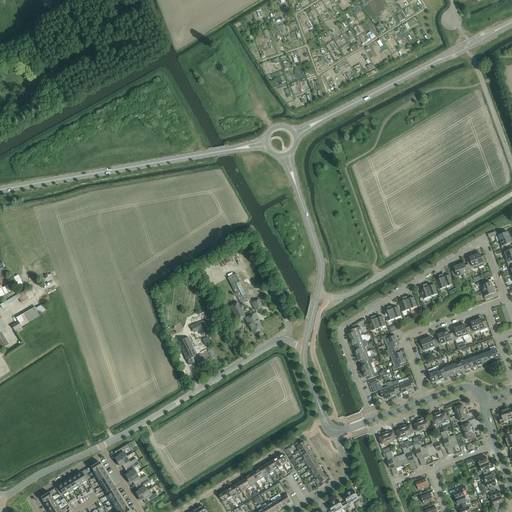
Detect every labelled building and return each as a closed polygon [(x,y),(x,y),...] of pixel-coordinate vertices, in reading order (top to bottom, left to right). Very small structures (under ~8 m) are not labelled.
[(500,241),(510,237),(508,232),(504,234),(502,230),(497,232),(496,231),(491,233),(487,235),(488,237),(489,238),(497,235),(497,236),(498,236),(500,241)] [(510,237),(500,241),(502,246),(501,246),(502,250),(509,247),(508,244),(511,243),(510,237)] [(509,247),(502,250),(500,251),(501,253),(503,252),(503,253),(504,253),(506,258),(511,255),(511,249),(510,250),(509,247)] [(474,255),(479,267),(483,266),(484,264),(487,263),(485,257),(481,258),(480,253),(474,255)] [(468,263),(471,273),(472,273),(470,269),(473,268),(474,269),(479,267),(474,255),(469,257),(471,262),(468,263)] [(468,265),(465,266),(464,263),(459,265),(463,275),(468,273),(468,274),(471,273),(468,263),(467,263),(468,265)] [(463,275),(459,265),(454,267),(455,272),(452,273),(454,279),(458,278),(458,277),(463,275)] [(250,300),(236,274),(227,278),(241,305),(250,300)] [(442,275),(446,286),(446,287),(453,284),(450,275),(446,276),(445,274),(442,275)] [(22,285),(21,282),(18,275),(14,278),(19,288),(20,288),(21,289),(24,288),(22,285)] [(446,287),(446,286),(442,275),(439,276),(440,279),(436,280),(439,290),(446,287)] [(483,291),(493,288),(491,282),(486,284),(485,281),(478,283),(477,285),(477,286),(479,287),(481,286),(483,291)] [(0,296),(10,291),(10,290),(13,288),(11,283),(2,288),(0,284),(0,296)] [(426,284),(427,286),(431,297),(438,294),(434,285),(430,286),(429,283),(426,284)] [(427,286),(426,284),(423,285),(424,288),(420,290),(424,299),(431,297),(427,286)] [(20,293),(0,304),(0,305),(2,309),(19,299),(22,303),(29,299),(33,297),(32,294),(36,292),(33,287),(24,291),(20,293)] [(493,288),(483,291),(485,296),(484,297),(485,300),(491,298),(490,295),(495,293),(493,288)] [(406,297),(410,309),(417,307),(414,297),(410,299),(409,296),(406,297)] [(410,309),(406,297),(403,298),(404,301),(400,302),(403,312),(410,309)] [(255,310),(262,307),(259,300),(252,304),(255,310)] [(255,314),(246,319),(238,303),(230,307),(237,320),(243,317),(249,328),(250,327),(253,333),(261,329),(258,323),(260,322),(255,314)] [(45,304),(38,307),(35,309),(34,307),(16,318),(18,321),(11,325),(14,331),(39,316),(38,314),(40,313),(41,315),(47,312),(45,310),(48,309),(45,304)] [(390,307),(395,319),(402,316),(398,307),(394,308),(393,305),(390,307)] [(395,319),(390,307),(387,308),(388,311),(384,312),(387,321),(395,319)] [(374,316),(379,328),(386,326),(382,316),(378,318),(377,315),(374,316)] [(379,328),(374,316),(371,317),(372,320),(368,322),(372,331),(379,328)] [(476,320),(479,330),(480,331),(488,328),(486,322),(483,323),(481,318),(476,320)] [(469,328),(471,334),(475,333),(474,332),(479,330),(476,320),(470,322),(472,327),(469,328)] [(198,324),(193,326),(191,327),(193,332),(198,329),(200,335),(203,333),(207,331),(205,326),(204,327),(201,322),(198,324)] [(459,327),(463,337),(468,335),(468,336),(471,334),(469,328),(466,329),(464,325),(459,327)] [(350,340),(361,336),(359,331),(361,330),(360,327),(353,329),(350,330),(350,331),(351,333),(348,334),(350,340)] [(452,334),(455,341),(458,339),(458,338),(463,337),(459,327),(454,329),(455,333),(452,334)] [(0,350),(9,345),(0,331),(0,350)] [(442,333),(446,343),(451,341),(451,342),(455,341),(452,334),(449,335),(448,331),(442,333)] [(384,340),(386,345),(397,341),(395,336),(393,336),(392,333),(381,337),(382,341),(384,340)] [(436,340),(438,347),(441,345),(446,343),(442,333),(437,335),(439,339),(436,340)] [(361,336),(350,340),(352,345),(355,344),(356,347),(366,343),(365,340),(363,341),(361,336)] [(197,356),(195,352),(188,337),(178,342),(189,365),(197,361),(195,357),(197,356)] [(426,339),(429,349),(434,347),(435,348),(438,347),(436,340),(433,342),(431,337),(426,339)] [(203,342),(205,347),(212,343),(210,338),(203,342)] [(429,349),(426,339),(420,341),(422,346),(419,347),(421,353),(425,352),(424,351),(429,349)] [(387,354),(398,350),(397,347),(399,346),(397,341),(386,345),(388,350),(386,351),(387,354)] [(366,343),(356,347),(357,350),(355,351),(357,356),(367,352),(365,347),(367,346),(366,343)] [(212,358),(217,355),(213,347),(208,350),(212,358)] [(491,351),(494,360),(500,358),(497,351),(498,351),(497,347),(496,347),(496,349),(491,351)] [(398,350),(387,354),(388,357),(390,356),(392,361),(403,357),(401,352),(399,353),(398,350)] [(485,353),(489,362),(494,360),(491,351),(485,353)] [(367,352),(357,356),(358,361),(361,360),(362,363),(372,359),(371,356),(369,357),(367,352)] [(480,355),(483,364),(489,362),(485,353),(480,355)] [(475,357),(478,366),(483,364),(480,355),(475,357)] [(403,357),(392,361),(394,366),(392,367),(393,370),(404,366),(403,363),(405,363),(403,357)] [(469,359),(473,368),(478,366),(475,357),(469,359)] [(372,359),(362,363),(363,366),(361,367),(363,372),(373,368),(371,363),(373,362),(372,359)] [(463,366),(464,371),(466,372),(467,370),(473,368),(469,359),(464,361),(466,365),(463,366)] [(456,364),(459,373),(464,371),(463,366),(466,365),(464,361),(462,360),(461,362),(456,364)] [(450,366),(454,375),(459,373),(456,364),(450,366)] [(445,368),(448,377),(454,375),(450,366),(445,368)] [(373,368),(363,372),(365,378),(367,377),(368,380),(378,376),(377,373),(375,373),(373,368)] [(448,377),(445,368),(440,370),(439,368),(439,369),(443,379),(448,377)] [(434,370),(438,381),(443,379),(439,369),(434,370)] [(438,381),(434,370),(428,373),(432,383),(438,381)] [(404,382),(408,391),(413,389),(412,387),(415,386),(411,375),(408,377),(409,380),(404,382)] [(402,393),(408,391),(404,382),(399,384),(398,380),(395,381),(399,392),(401,391),(402,393)] [(391,397),(387,387),(382,389),(381,386),(379,387),(376,381),(371,383),(374,392),(379,390),(382,398),(385,397),(386,399),(391,397)] [(387,387),(391,397),(397,395),(396,393),(399,392),(395,381),(392,383),(392,385),(387,387)] [(456,415),(468,411),(466,408),(465,409),(463,405),(455,408),(456,410),(455,411),(456,415)] [(509,421),(505,410),(500,412),(500,413),(497,414),(501,425),(505,424),(504,422),(509,421)] [(468,411),(456,415),(458,420),(459,419),(460,422),(468,419),(467,415),(469,414),(468,411)] [(438,413),(442,424),(446,422),(446,421),(448,420),(445,412),(441,413),(440,412),(438,413)] [(442,424),(438,413),(435,414),(435,415),(431,417),(434,425),(437,425),(437,426),(442,424)] [(420,419),(424,430),(429,429),(428,428),(431,427),(428,418),(424,420),(423,418),(420,419)] [(424,430),(420,419),(417,420),(418,422),(414,423),(417,432),(419,431),(420,432),(424,430)] [(463,433),(474,429),(473,426),(471,427),(470,423),(461,426),(462,428),(461,429),(463,433)] [(403,426),(407,437),(411,435),(411,434),(413,433),(410,425),(406,426),(405,425),(403,426)] [(407,437),(403,426),(400,427),(400,428),(396,430),(399,438),(402,438),(402,439),(407,437)] [(474,429),(463,433),(465,438),(466,437),(467,440),(469,439),(470,442),(476,440),(474,433),(475,432),(474,429)] [(385,432),(389,443),(394,442),(393,441),(396,440),(393,431),(389,433),(388,431),(385,432)] [(443,441),(444,444),(456,440),(455,435),(449,437),(447,431),(436,435),(436,437),(442,435),(444,441),(443,441)] [(389,443),(385,432),(382,433),(383,435),(379,436),(382,445),(384,444),(385,445),(389,443)] [(427,446),(428,450),(441,446),(439,443),(436,437),(436,435),(430,437),(432,444),(427,446)] [(456,440),(444,444),(445,448),(446,447),(449,455),(454,454),(452,448),(459,446),(456,440)] [(416,455),(428,450),(427,446),(421,448),(419,441),(413,443),(414,446),(416,451),(415,452),(416,455)] [(297,452),(298,454),(300,453),(299,452),(307,447),(304,442),(300,445),(298,442),(295,444),(298,451),(297,452)] [(127,445),(114,452),(117,457),(115,458),(115,459),(114,460),(116,463),(126,457),(123,452),(129,448),(127,445)] [(399,456),(401,461),(413,456),(412,453),(411,453),(409,448),(408,445),(405,446),(402,447),(404,454),(399,456)] [(442,449),(441,446),(428,450),(431,456),(437,454),(439,459),(444,457),(441,449),(442,449)] [(299,452),(300,453),(302,456),(310,451),(307,447),(299,452)] [(428,450),(416,455),(417,458),(418,458),(421,466),(426,464),(424,458),(431,456),(428,450)] [(310,451),(302,456),(304,460),(302,461),(304,463),(305,462),(305,461),(313,456),(310,451)] [(388,465),(401,461),(399,456),(394,458),(391,451),(385,453),(383,454),(384,457),(386,457),(388,462),(387,462),(388,465)] [(283,465),(284,465),(288,463),(283,454),(278,457),(283,465)] [(479,466),(488,463),(486,457),(483,458),(482,455),(474,458),(476,463),(478,462),(479,466)] [(305,461),(305,462),(308,466),(316,461),(313,456),(305,461)] [(401,461),(403,466),(409,464),(411,468),(411,469),(416,468),(413,460),(414,459),(413,456),(401,461)] [(126,457),(116,463),(118,466),(119,466),(120,466),(122,465),(125,470),(137,462),(135,459),(129,462),(126,457)] [(274,460),(279,468),(282,466),(283,468),(285,467),(284,465),(283,465),(278,457),(274,460)] [(274,471),(275,470),(279,468),(274,460),(269,463),(274,471)] [(316,461),(308,466),(310,469),(308,470),(309,472),(311,471),(310,470),(318,465),(316,461)] [(401,461),(388,465),(390,468),(391,468),(394,476),(398,474),(396,469),(403,466),(401,461)] [(99,462),(90,467),(91,467),(93,472),(102,467),(99,462)] [(137,462),(125,470),(127,474),(125,475),(126,476),(125,477),(127,480),(137,474),(136,474),(133,469),(139,465),(138,464),(137,462)] [(264,466),(269,474),(273,472),(274,473),(276,472),(275,470),(274,471),(269,463),(264,466)] [(488,463),(479,466),(481,470),(479,471),(480,475),(488,472),(487,470),(490,469),(488,463)] [(310,470),(311,471),(313,475),(321,470),(318,465),(310,470)] [(265,477),(266,476),(269,474),(264,466),(260,469),(265,477)] [(102,467),(93,472),(96,476),(104,471),(102,467)] [(255,471),(260,480),(264,477),(265,479),(267,478),(266,476),(265,477),(260,469),(255,471)] [(321,470),(313,475),(315,478),(314,479),(315,481),(317,480),(316,479),(324,474),(321,470)] [(104,471),(96,476),(99,481),(98,481),(98,482),(101,480),(107,476),(104,471)] [(256,482),(260,480),(255,471),(250,474),(256,482)] [(81,472),(77,475),(82,485),(83,484),(82,483),(86,480),(84,477),(81,472)] [(488,472),(480,475),(482,479),(484,479),(486,483),(494,480),(492,474),(489,475),(488,472)] [(137,474),(127,480),(129,483),(130,483),(132,482),(135,487),(148,479),(146,476),(140,479),(137,474)] [(251,485),(255,483),(256,485),(257,483),(256,482),(250,474),(246,477),(246,478),(247,478),(251,485)] [(316,479),(317,480),(319,484),(317,485),(318,488),(326,483),(324,481),(327,479),(324,474),(316,479)] [(77,475),(72,478),(78,487),(82,485),(77,475)] [(101,480),(98,482),(101,486),(102,486),(104,484),(110,481),(107,476),(101,480)] [(72,478),(67,481),(73,490),(73,489),(77,486),(78,488),(78,487),(72,478)] [(247,478),(246,478),(242,481),(247,489),(248,489),(252,486),(251,485),(247,478)] [(419,490),(428,487),(425,480),(423,480),(422,478),(414,481),(415,484),(416,483),(419,490)] [(148,479),(135,487),(138,491),(136,492),(136,493),(135,494),(137,497),(147,491),(144,486),(149,482),(150,482),(148,479)] [(487,492),(494,489),(493,487),(497,485),(494,480),(486,483),(487,487),(485,488),(487,492)] [(67,481),(63,484),(68,493),(73,490),(67,481)] [(104,484),(102,486),(105,490),(113,485),(110,481),(104,484)] [(247,492),(249,490),(248,489),(247,489),(242,481),(237,484),(242,492),(246,490),(247,492)] [(63,484),(58,487),(61,492),(63,495),(68,492),(68,493),(63,484)] [(238,495),(239,494),(242,492),(237,484),(233,487),(238,495)] [(456,499),(465,496),(463,491),(466,490),(465,486),(456,489),(457,492),(454,493),(456,499)] [(228,490),(234,500),(238,498),(238,497),(240,496),(239,494),(238,495),(233,487),(228,490)] [(494,489),(487,492),(488,496),(490,495),(492,500),(501,497),(499,491),(495,492),(494,489)] [(116,490),(106,496),(109,500),(118,494),(116,490)] [(230,502),(229,503),(230,505),(232,503),(231,502),(234,500),(228,490),(224,492),(229,501),(229,500),(230,502)] [(348,493),(354,502),(355,504),(360,501),(361,503),(364,501),(360,495),(357,496),(354,490),(348,493)] [(147,491),(137,497),(139,500),(140,500),(143,499),(146,504),(158,496),(156,493),(150,496),(147,491)] [(424,504),(433,501),(431,493),(429,494),(428,491),(419,495),(420,498),(421,497),(424,504)] [(49,492),(40,497),(43,502),(44,502),(52,497),(49,493),(49,492)] [(228,501),(229,503),(230,502),(229,500),(229,501),(224,492),(219,495),(224,504),(228,501)] [(345,504),(348,509),(351,507),(349,505),(354,502),(348,493),(343,496),(347,502),(345,504)] [(118,494),(109,500),(112,505),(121,499),(118,494)] [(281,497),(286,505),(291,502),(286,494),(281,497)] [(465,496),(456,499),(458,505),(461,503),(462,506),(470,503),(468,499),(466,500),(465,496)] [(52,497),(44,502),(46,507),(56,501),(54,502),(52,497)] [(277,500),(282,508),(286,505),(281,497),(277,500)] [(501,497),(492,500),(493,504),(491,505),(493,509),(495,508),(496,510),(499,509),(498,507),(501,506),(500,503),(503,502),(501,497)] [(121,499),(112,505),(113,504),(116,509),(124,504),(121,499)] [(333,502),(339,511),(343,508),(345,511),(348,509),(345,504),(342,506),(338,499),(333,502)] [(272,502),(277,511),(282,508),(277,500),(272,502)] [(56,501),(46,507),(49,511),(59,506),(56,501)] [(267,505),(271,511),(274,511),(277,511),(272,502),(267,505)] [(337,511),(339,511),(333,502),(328,506),(332,511),(331,511),(337,511)] [(470,503),(462,506),(463,509),(460,510),(460,511),(470,511),(469,508),(471,507),(470,503)]
